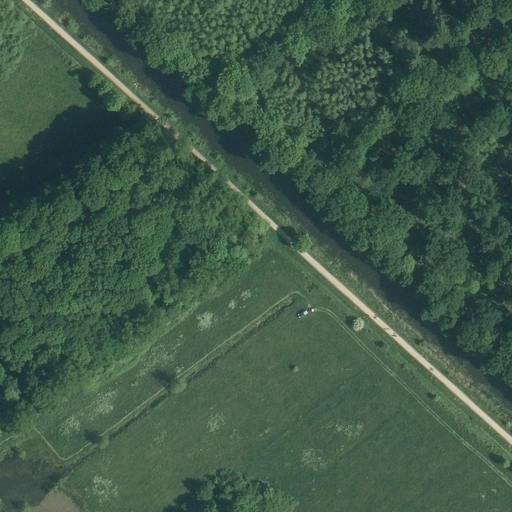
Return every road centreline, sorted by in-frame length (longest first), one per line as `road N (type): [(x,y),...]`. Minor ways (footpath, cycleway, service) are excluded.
road 1 (track): [(511,441),(27,0)]
road 2 (track): [(156,117),(0,223)]
